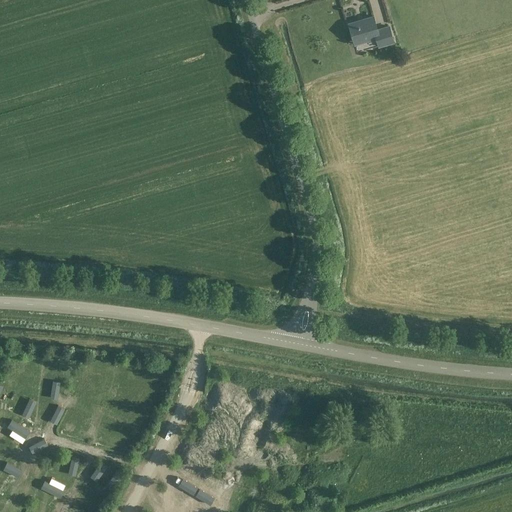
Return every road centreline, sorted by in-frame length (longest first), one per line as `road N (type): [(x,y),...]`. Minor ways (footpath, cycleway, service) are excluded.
road 1 (unclassified): [(299,343),(315,231),(242,0)]
road 2 (unclassified): [(0,303),(299,343)]
road 3 (unclassified): [(299,343),(511,373)]
